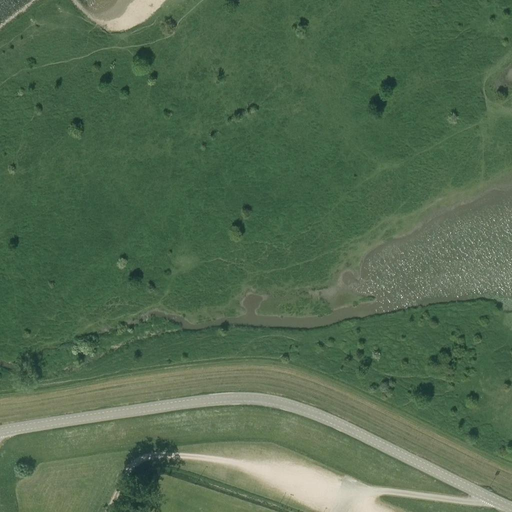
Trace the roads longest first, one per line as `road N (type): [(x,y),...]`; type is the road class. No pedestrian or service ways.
road 1 (tertiary): [(0,432),(214,400),(274,402),(511,508)]
road 2 (track): [(107,511),(132,464),(159,456),(229,461),(342,501)]
